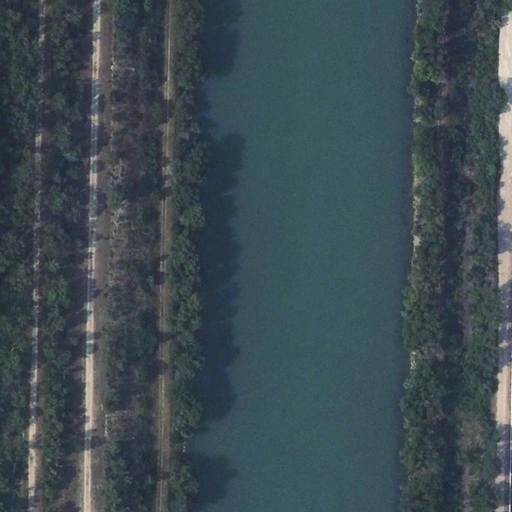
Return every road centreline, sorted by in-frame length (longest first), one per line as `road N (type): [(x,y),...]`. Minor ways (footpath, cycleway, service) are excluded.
road 1 (track): [(29,511),(41,0)]
road 2 (track): [(500,511),(511,0)]
road 3 (track): [(434,511),(443,0)]
road 4 (track): [(95,0),(87,511)]
